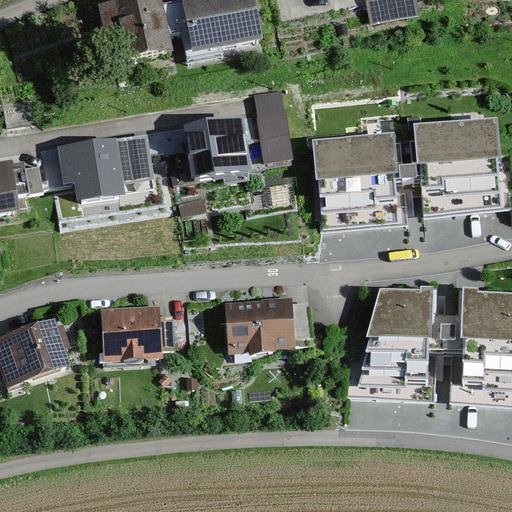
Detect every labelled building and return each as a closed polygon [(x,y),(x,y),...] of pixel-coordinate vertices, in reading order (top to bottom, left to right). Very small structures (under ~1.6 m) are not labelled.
[(171,0),(167,0),(114,10),(125,67),(183,56),(171,0)] [(265,0),(202,0),(196,2),(210,58),(275,43),(265,0)] [(423,0),(396,0),(376,4),(380,26),(427,16),(423,0)] [(266,165),(296,162),(289,91),(259,94),(266,165)] [(241,123),(185,131),(191,180),(248,172),(241,123)] [(494,123),(416,129),(423,216),(501,210),(494,123)] [(393,138),(314,145),(322,232),(401,225),(393,138)] [(117,144),(67,151),(74,199),(124,192),(117,144)] [(24,163),(0,166),(0,221),(20,218),(17,201),(43,197),(39,169),(26,171),(24,163)] [(421,298),(380,297),(359,386),(359,399),(432,400),(434,294),(421,294),(421,298)] [(478,296),(464,295),(461,405),(511,406),(511,301),(478,300),(478,296)] [(292,302),(225,307),(229,358),(296,353),(292,302)] [(149,311),(102,313),(104,368),(164,365),(161,310),(149,311)] [(14,336),(0,340),(0,371),(7,394),(71,372),(65,353),(71,351),(63,328),(58,330),(56,322),(14,336)]
